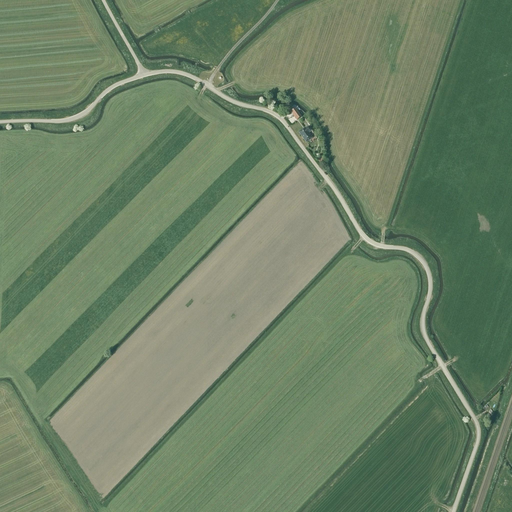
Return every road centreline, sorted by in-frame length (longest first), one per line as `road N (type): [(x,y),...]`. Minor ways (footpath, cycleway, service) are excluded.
road 1 (tertiary): [(453,511),(478,432),(424,334),(430,280),(421,260),(366,239),(277,115),(235,103),(186,74),(143,75)]
road 2 (tertiary): [(143,75),(67,120),(0,122)]
